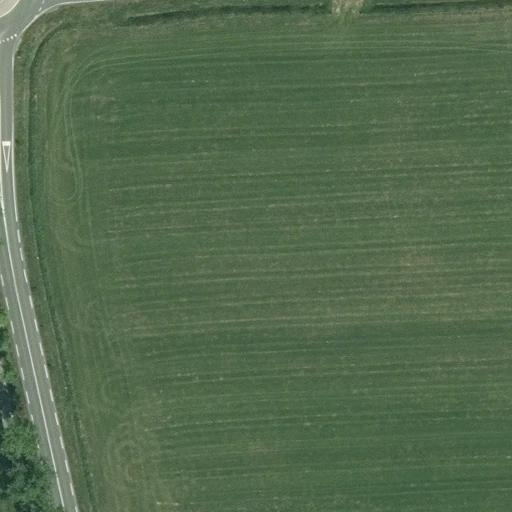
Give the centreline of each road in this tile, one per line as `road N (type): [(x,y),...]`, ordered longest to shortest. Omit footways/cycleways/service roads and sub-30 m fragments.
road 1 (secondary): [(64,511),(0,195)]
road 2 (secondary): [(0,195),(5,29)]
